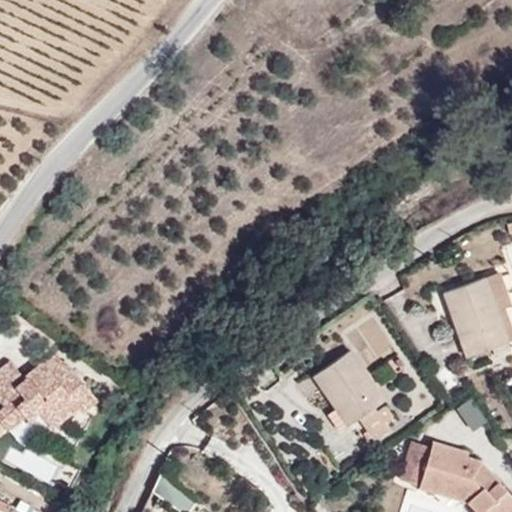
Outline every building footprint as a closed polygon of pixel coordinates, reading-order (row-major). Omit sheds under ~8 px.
[(511,320),(511,298),(507,280),(491,284),(502,323),(511,320)] [(502,323),(491,284),(448,296),(467,368),(511,355),(511,337),(507,339),(502,323)] [(399,414),(357,342),(319,364),(340,396),(355,419),(360,416),(377,443),(399,430),(393,419),(399,414)] [(77,401),(55,373),(51,376),(47,370),(39,359),(20,374),(7,357),(0,363),(0,416),(6,424),(20,413),(23,417),(36,407),(49,424),(77,401)] [(89,392),(63,358),(47,370),(51,376),(55,373),(77,401),(89,392)] [(355,419),(340,396),(327,405),(341,427),(355,419)] [(469,429),(483,420),(468,396),(454,405),(469,429)] [(511,511),(511,498),(483,465),(460,457),(464,445),(427,433),(423,445),(406,440),(393,477),(409,483),(407,490),(459,507),(463,511),(511,511)]
